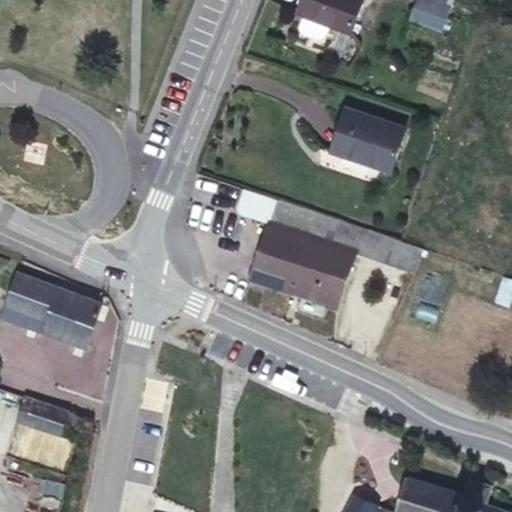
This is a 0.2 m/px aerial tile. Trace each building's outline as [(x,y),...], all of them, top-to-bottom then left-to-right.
[(307,0),(301,19),(303,20),(299,31),(318,38),(322,27),(350,37),(363,0),(307,0)] [(453,0),(419,0),(412,20),(442,31),(453,0)] [(409,132),(348,113),(334,157),(394,177),(409,132)] [(334,305),(355,243),(404,262),(410,243),(361,224),(275,192),(248,275),(334,305)] [(42,313),(54,282),(14,267),(3,297),(42,313)] [(102,300),(54,282),(42,313),(40,321),(88,338),(102,300)] [(63,429),(71,408),(29,394),(21,417),(63,429)] [(405,503),(402,511),(508,511),(492,508),(496,491),(471,484),(466,499),(411,483),(405,503)] [(40,511),(70,511),(72,504),(59,501),(43,499),(40,511)] [(376,511),(379,508),(359,500),(352,511),(376,511)]
